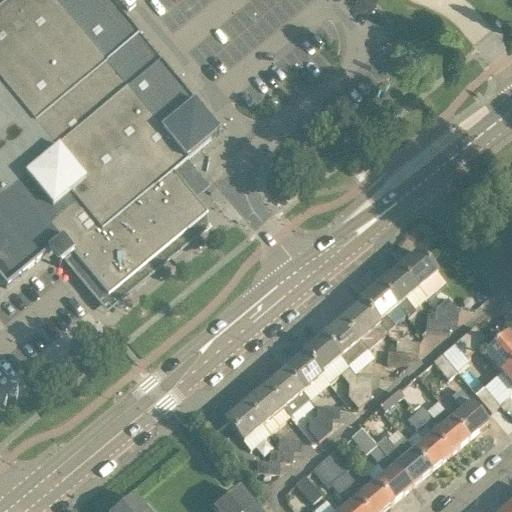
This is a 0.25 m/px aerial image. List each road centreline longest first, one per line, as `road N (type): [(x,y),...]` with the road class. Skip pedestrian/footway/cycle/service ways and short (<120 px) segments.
road 1 (tertiary): [(19,511),(428,180)]
road 2 (residential): [(511,281),(428,180)]
